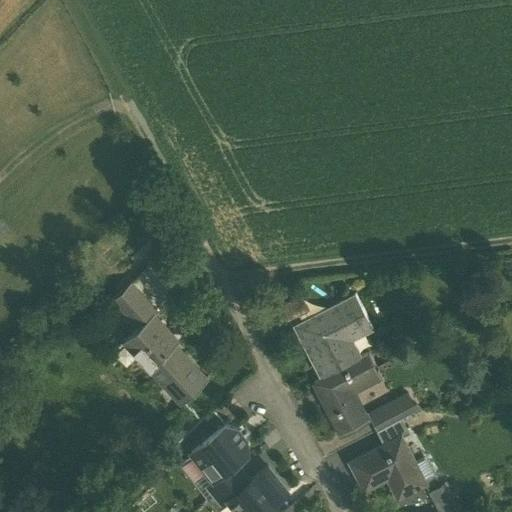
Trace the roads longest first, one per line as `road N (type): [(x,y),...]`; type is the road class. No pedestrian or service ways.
road 1 (residential): [(123,103),(343,511)]
road 2 (track): [(511,245),(223,285)]
